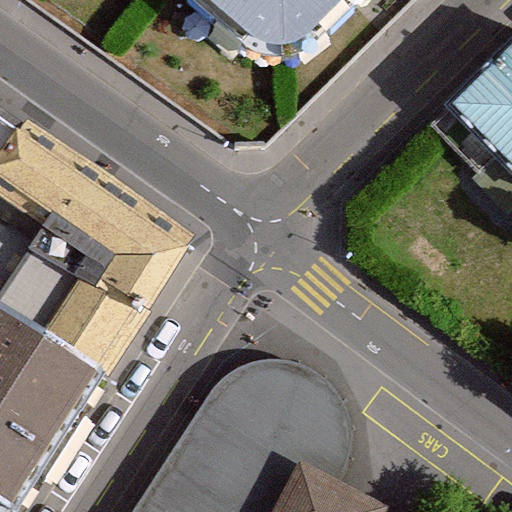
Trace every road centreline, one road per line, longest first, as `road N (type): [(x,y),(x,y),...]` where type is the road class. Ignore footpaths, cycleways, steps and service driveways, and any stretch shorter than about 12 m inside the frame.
road 1 (tertiary): [(252,230),(511,442)]
road 2 (residential): [(76,511),(252,230)]
road 3 (residential): [(484,0),(252,230)]
road 4 (tertiary): [(0,49),(252,230)]
